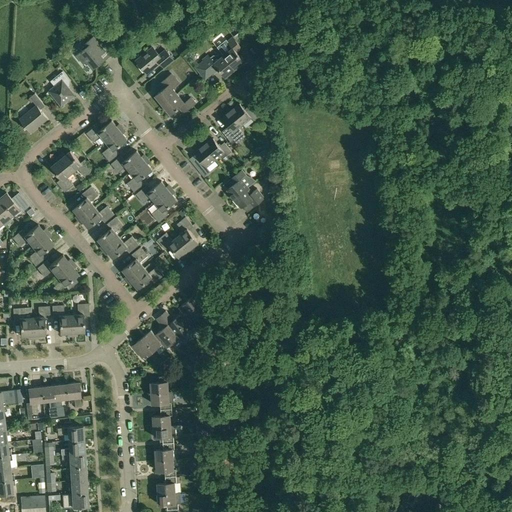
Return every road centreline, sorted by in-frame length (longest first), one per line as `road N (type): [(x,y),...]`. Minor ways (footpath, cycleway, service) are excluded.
road 1 (residential): [(158,149),(230,241),(141,316)]
road 2 (residential): [(25,177),(33,154),(117,90),(158,149)]
road 3 (residential): [(141,316),(25,177)]
road 4 (residential): [(130,511),(121,377),(102,351)]
road 5 (residential): [(158,149),(253,67)]
